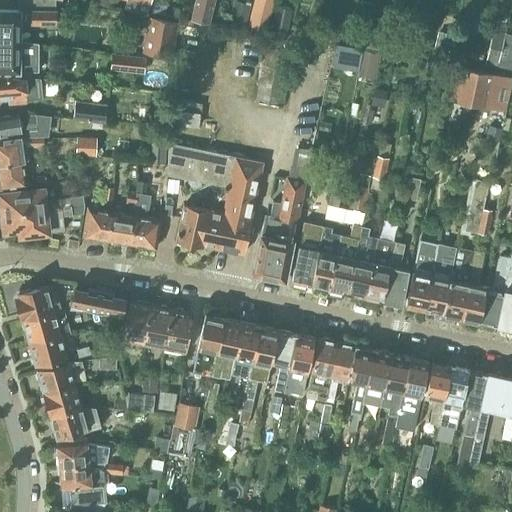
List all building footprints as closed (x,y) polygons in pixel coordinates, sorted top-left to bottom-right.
[(18,0),(19,10),(32,10),(32,24),(56,24),(56,10),(55,10),(55,0),(18,0)] [(219,0),(195,0),(191,20),(213,25),(219,0)] [(273,0),(259,0),(254,19),(249,18),(248,24),(265,29),(273,0)] [(271,30),(287,33),(292,9),(276,6),(271,30)] [(0,39),(19,40),(19,23),(19,10),(0,9),(0,39)] [(244,24),(247,13),(232,9),(229,20),(244,24)] [(173,58),(179,24),(178,22),(148,16),(142,53),(173,58)] [(486,62),(492,64),(497,65),(498,61),(499,58),(503,42),(505,32),(494,29),(486,62)] [(446,57),(460,60),(467,33),(453,30),(446,57)] [(438,31),(433,53),(446,57),(451,34),(438,31)] [(254,101),(282,106),(294,38),(266,34),(254,101)] [(369,36),(366,48),(380,51),(382,39),(369,36)] [(423,37),(420,52),(430,55),(434,40),(423,37)] [(0,69),(9,70),(38,70),(38,43),(19,41),(19,40),(0,39),(0,69)] [(117,40),(116,50),(136,52),(136,41),(117,40)] [(511,44),(503,42),(499,58),(511,61),(511,44)] [(481,61),(485,47),(470,43),(466,57),(481,61)] [(360,69),(377,72),(381,55),(363,51),(360,69)] [(128,70),(145,72),(146,58),(130,56),(128,70)] [(449,100),(469,104),(477,70),(455,66),(449,100)] [(477,70),(469,104),(487,108),(489,102),(494,74),(477,70)] [(40,78),(9,74),(8,75),(0,75),(0,97),(8,97),(9,102),(43,99),(41,78),(40,78)] [(489,102),(487,108),(505,111),(511,77),(494,74),(489,102)] [(383,107),(387,91),(376,89),(372,104),(383,107)] [(76,100),(73,118),(106,123),(108,105),(76,100)] [(9,115),(0,116),(0,136),(21,133),(28,132),(27,124),(37,123),(37,114),(9,115)] [(503,129),(490,126),(487,140),(499,143),(503,129)] [(151,147),(166,150),(167,140),(167,135),(152,134),(151,147)] [(401,135),(395,160),(404,162),(409,137),(401,135)] [(43,136),(25,137),(25,147),(43,146),(43,136)] [(0,164),(23,162),(20,138),(0,140),(0,164)] [(75,155),(95,156),(96,138),(76,138),(75,155)] [(372,176),(384,179),(389,158),(388,158),(392,140),(382,138),(378,155),(377,155),(372,176)] [(481,139),(479,150),(484,151),(487,140),(481,139)] [(203,185),(204,182),(228,186),(222,212),(184,205),(177,241),(204,247),(204,246),(244,254),(252,217),(264,161),(168,142),(167,175),(189,179),(188,182),(191,186),(199,187),(203,185)] [(166,163),(166,150),(151,147),(150,162),(166,163)] [(257,256),(254,273),(256,274),(282,279),(284,280),(301,199),(304,181),(310,152),(293,149),(287,177),(283,177),(278,203),(271,201),(269,215),(265,214),(257,256)] [(311,154),(306,179),(319,181),(323,157),(311,154)] [(23,162),(0,164),(0,188),(27,185),(23,162)] [(364,211),(371,175),(356,172),(349,208),(364,211)] [(46,184),(46,176),(36,176),(36,185),(46,184)] [(328,204),(338,207),(345,179),(335,177),(328,204)] [(421,179),(410,177),(405,198),(416,200),(421,179)] [(465,230),(478,233),(483,208),(489,182),(476,179),(465,230)] [(132,244),(156,248),(160,219),(147,217),(150,195),(146,194),(148,183),(137,181),(137,193),(138,193),(136,205),(138,205),(137,215),(132,244)] [(102,199),(111,200),(113,200),(114,198),(115,188),(104,186),(102,199)] [(0,196),(2,215),(62,207),(61,198),(45,200),(43,188),(0,192),(0,196)] [(128,191),(127,203),(136,205),(138,193),(137,193),(128,191)] [(70,206),(84,204),(83,195),(69,197),(70,206)] [(70,206),(62,207),(2,215),(3,227),(8,230),(19,229),(20,235),(65,230),(63,216),(72,215),(83,214),(85,205),(84,204),(70,206)] [(84,236),(108,240),(113,212),(88,208),(84,236)] [(492,210),(483,208),(478,233),(487,235),(492,210)] [(113,212),(108,240),(132,244),(137,215),(113,212)] [(292,281),(311,285),(324,226),(315,224),(309,249),(299,246),(292,281)] [(337,254),(329,289),(347,293),(362,226),(353,224),(350,236),(341,235),(337,254)] [(328,289),(329,289),(337,254),(341,235),(331,232),(332,228),(324,226),(311,285),(328,289)] [(362,226),(347,293),(365,297),(372,262),(375,248),(366,246),(371,228),(362,226)] [(372,262),(365,297),(383,301),(396,241),(378,237),(375,248),(372,262)] [(424,310),(437,251),(438,243),(420,239),(412,272),(405,305),(424,310)] [(396,241),(383,301),(402,305),(409,270),(399,268),(405,243),(396,241)] [(424,310),(443,313),(450,280),(456,249),(456,247),(438,243),(437,251),(424,310)] [(450,280),(443,313),(461,317),(474,252),(466,250),(465,251),(456,249),(450,280)] [(479,321),(486,287),(476,285),(482,253),(474,252),(461,317),(478,321),(479,321)] [(509,265),(497,325),(511,328),(511,254),(511,255),(510,257),(508,265),(509,265)] [(497,325),(509,265),(508,265),(510,257),(500,255),(499,258),(498,257),(492,285),(493,286),(493,289),(486,287),(479,321),(497,325)] [(55,287),(47,286),(30,290),(30,289),(21,291),(22,293),(16,294),(18,301),(16,301),(19,310),(21,310),(23,318),(53,310),(63,311),(55,287)] [(87,289),(87,291),(74,289),(70,311),(96,312),(101,290),(87,289)] [(114,294),(101,290),(96,312),(119,313),(119,312),(123,313),(125,299),(113,296),(114,294)] [(143,342),(145,332),(150,305),(151,302),(141,300),(140,303),(130,301),(122,338),(132,340),(143,342)] [(159,307),(150,305),(145,332),(143,342),(164,346),(171,309),(168,309),(167,306),(161,305),(159,307)] [(175,310),(171,309),(164,346),(185,350),(192,314),(184,312),(182,309),(178,308),(175,310)] [(53,310),(23,318),(29,343),(61,334),(71,332),(64,312),(63,311),(53,310)] [(205,316),(194,372),(211,376),(222,319),(221,319),(221,315),(213,313),(212,317),(205,316)] [(233,356),(240,323),(222,319),(211,376),(221,378),(222,373),(231,375),(235,356),(233,356)] [(118,334),(121,323),(111,321),(110,333),(118,334)] [(240,421),(259,327),(240,323),(233,356),(235,356),(243,357),(230,419),(240,421)] [(277,331),(259,327),(240,421),(239,424),(247,426),(254,399),(255,399),(259,380),(267,382),(270,369),(278,331),(277,331)] [(295,334),(278,331),(270,369),(275,370),(275,367),(281,368),(276,392),(283,393),(295,334)] [(61,334),(29,343),(36,366),(68,357),(61,334)] [(314,338),(295,334),(283,393),(292,395),(297,371),(302,372),(302,376),(306,377),(314,338)] [(316,399),(324,400),(336,343),(331,342),(330,338),(323,337),(321,340),(318,339),(308,389),(318,391),(316,399)] [(336,343),(324,400),(334,403),(338,380),(343,381),(343,385),(347,386),(355,347),(353,346),(352,343),(347,342),(344,344),(336,343)] [(79,357),(91,354),(89,346),(76,349),(79,357)] [(356,431),(359,418),(373,351),(355,347),(347,386),(352,387),(353,383),(356,384),(350,411),(351,411),(348,429),(356,431)] [(373,351),(359,418),(368,419),(371,404),(380,406),(391,354),(388,354),(388,351),(383,350),(380,352),(373,351)] [(392,354),(391,354),(380,406),(390,408),(388,415),(398,417),(410,358),(392,354)] [(99,357),(99,368),(116,368),(116,357),(99,357)] [(428,362),(410,358),(398,417),(405,419),(408,407),(418,409),(428,362)] [(43,393),(75,384),(72,372),(84,368),(82,360),(69,360),(37,370),(43,393)] [(439,425),(443,402),(450,367),(432,364),(424,398),(434,400),(429,423),(439,425)] [(443,402),(439,425),(447,426),(456,428),(461,407),(469,371),(450,367),(443,402)] [(469,371),(461,407),(470,409),(465,433),(473,435),(485,375),(469,371)] [(470,451),(468,462),(478,464),(489,412),(497,413),(504,379),(485,375),(473,435),(470,451)] [(142,376),(142,392),(157,392),(158,377),(142,376)] [(174,411),(179,385),(170,379),(161,378),(157,409),(174,411)] [(501,438),(510,440),(511,432),(511,380),(504,379),(497,413),(506,415),(501,438)] [(75,384),(43,393),(50,416),(82,407),(75,384)] [(215,401),(218,390),(209,388),(207,399),(215,401)] [(126,408),(142,410),(142,394),(125,392),(125,395),(126,408)] [(142,394),(142,410),(153,412),(155,395),(142,394)] [(125,395),(117,396),(118,409),(126,408),(125,395)] [(270,412),(279,414),(281,403),(283,396),(273,395),(270,412)] [(173,424),(170,439),(167,453),(189,458),(200,406),(179,402),(174,424),(173,424)] [(285,429),(289,405),(281,403),(279,414),(277,427),(285,429)] [(306,437),(315,439),(323,404),(316,403),(312,420),(310,419),(306,437)] [(323,404),(315,439),(327,441),(330,425),(329,425),(332,406),(323,404)] [(82,407),(50,416),(57,440),(89,430),(101,427),(96,407),(82,407)] [(382,444),(391,446),(393,435),(396,421),(387,419),(382,444)] [(230,422),(225,443),(234,445),(239,424),(230,422)] [(464,433),(461,449),(470,451),(473,435),(465,433),(464,433)] [(167,453),(170,439),(156,437),(153,450),(167,453)] [(57,443),(59,466),(89,464),(95,464),(105,464),(108,446),(87,443),(87,440),(57,443)] [(433,446),(423,444),(417,474),(426,476),(433,446)] [(103,473),(111,474),(112,464),(105,464),(95,464),(89,464),(59,466),(62,491),(61,491),(63,507),(70,506),(71,506),(86,505),(94,504),(107,503),(103,473)] [(123,465),(112,464),(111,474),(122,475),(128,475),(129,465),(123,465)] [(509,486),(511,472),(511,469),(505,468),(501,484),(509,486)] [(189,497),(185,511),(199,511),(200,511),(203,511),(204,505),(206,497),(197,496),(189,497)]
